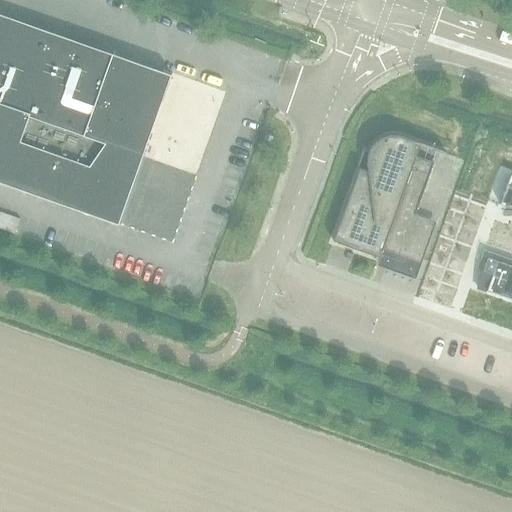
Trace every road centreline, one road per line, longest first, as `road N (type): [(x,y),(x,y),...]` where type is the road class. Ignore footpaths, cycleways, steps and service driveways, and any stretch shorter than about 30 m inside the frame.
road 1 (unclassified): [(259,300),(350,53),(361,2)]
road 2 (unclassified): [(259,300),(276,316),(511,400)]
road 3 (secondary): [(511,57),(361,2)]
